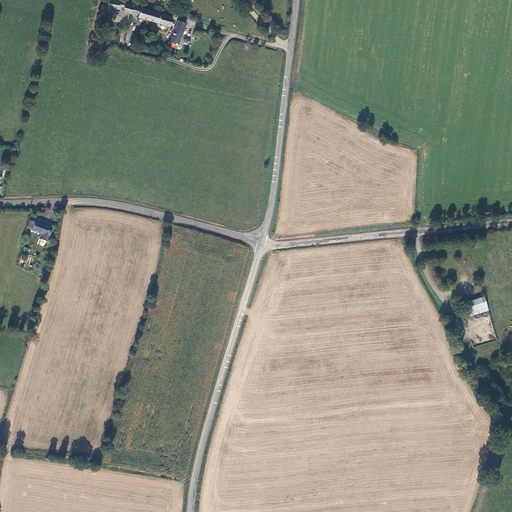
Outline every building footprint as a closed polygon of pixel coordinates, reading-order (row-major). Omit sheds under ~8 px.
[(119,3),(109,1),(107,11),(112,12),(113,8),(118,9),(118,6),(122,7),(124,13),(131,14),(132,7),(123,5),(123,4),(119,3)] [(136,21),(137,18),(139,9),(134,8),(131,19),(136,21)] [(171,20),(171,18),(139,9),(137,18),(169,27),(171,20)] [(176,42),(184,24),(176,21),(169,40),(176,42)] [(51,226),(34,219),(31,229),(42,233),(40,237),(46,239),(51,226)] [(467,314),(485,309),(481,295),(463,301),(467,314)]
